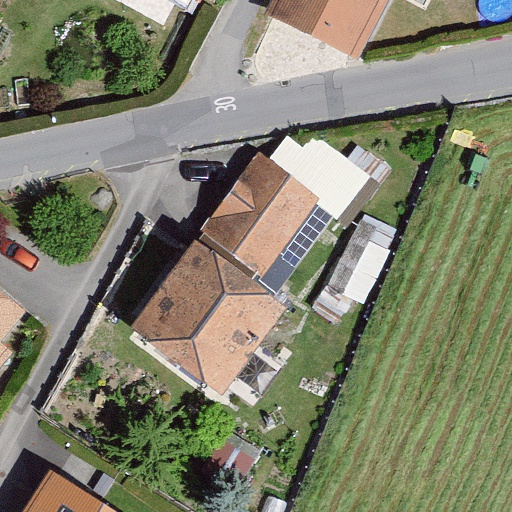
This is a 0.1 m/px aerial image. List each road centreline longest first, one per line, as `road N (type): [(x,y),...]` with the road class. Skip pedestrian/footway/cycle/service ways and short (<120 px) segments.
road 1 (residential): [(193,128),(511,64)]
road 2 (residential): [(0,169),(193,128)]
road 3 (residential): [(254,0),(193,128)]
